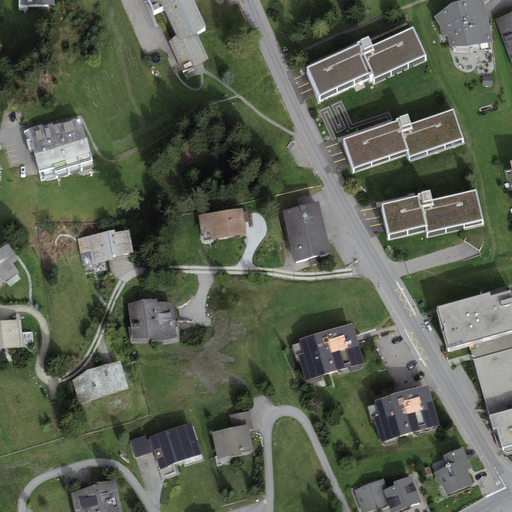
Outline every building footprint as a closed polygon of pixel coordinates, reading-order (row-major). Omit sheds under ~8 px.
[(19,0),(20,14),(49,13),(48,0),(19,0)] [(186,0),(159,0),(177,40),(170,43),(182,70),(205,60),(194,35),(200,32),(186,0)] [(451,13),(434,24),(438,32),(441,44),(447,44),(449,54),(467,58),(492,49),(482,6),(451,13)] [(511,16),(495,23),(511,70),(511,16)] [(307,74),(319,102),(370,79),(373,85),(423,63),(411,36),(371,53),(368,47),(307,74)] [(344,143),(354,172),(407,155),(409,161),(462,144),(452,115),(411,129),(409,122),(344,143)] [(91,163),(80,124),(29,138),(40,178),(91,163)] [(380,213),(387,242),(425,233),(427,239),(480,226),(473,197),(431,208),(429,201),(380,213)] [(295,261),(332,252),(319,202),(283,211),(295,261)] [(233,216),(199,221),(202,243),(236,238),(233,216)] [(89,253),(91,264),(126,258),(122,235),(78,242),(81,255),(89,253)] [(1,250),(0,251),(0,283),(11,276),(3,266),(9,262),(1,250)] [(511,309),(508,296),(437,315),(447,354),(473,347),(511,335),(511,309)] [(153,307),(126,309),(129,342),(155,340),(155,344),(171,343),(168,310),(153,311),(153,307)] [(14,326),(0,327),(0,351),(16,350),(14,326)] [(350,332),(298,348),(309,385),(362,369),(350,332)] [(511,335),(473,347),(475,356),(504,457),(511,454),(511,335)] [(69,383),(77,406),(121,392),(113,368),(69,383)] [(428,393),(373,410),(384,447),(439,431),(428,393)] [(186,428),(149,441),(158,470),(196,457),(186,428)] [(210,437),(216,460),(248,452),(242,428),(210,437)] [(445,472),(437,474),(445,496),(470,488),(458,453),(441,459),(445,472)] [(409,482),(380,493),(385,506),(387,511),(404,511),(419,506),(409,482)] [(368,511),(385,506),(380,493),(377,485),(353,494),(359,511),(368,511)] [(77,511),(116,511),(110,486),(74,496),(77,511)]
